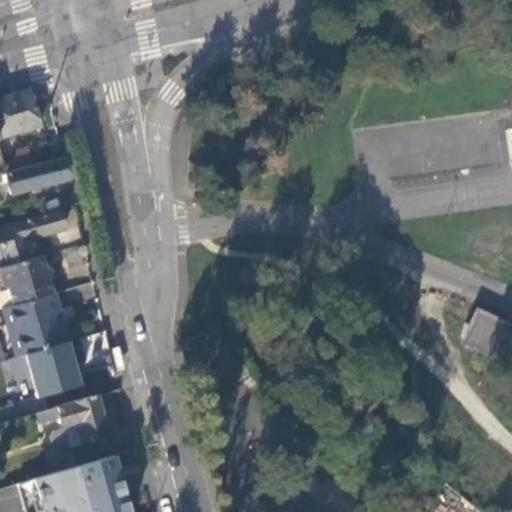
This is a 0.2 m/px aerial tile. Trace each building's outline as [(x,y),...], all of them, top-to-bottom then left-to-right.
[(37,125),(27,88),(0,96),(0,135),(0,136),(37,125)] [(19,168),(32,164),(27,146),(14,150),(19,168)] [(8,193),(68,178),(65,166),(62,156),(32,164),(19,168),(8,171),(3,172),(4,174),(0,175),(0,181),(5,180),(8,193)] [(63,227),(58,208),(17,220),(17,218),(0,223),(0,265),(35,256),(29,238),(63,227)] [(52,291),(41,254),(35,256),(0,265),(0,285),(6,288),(11,304),(52,291)] [(65,340),(52,291),(11,304),(1,307),(14,355),(25,352),(65,340)] [(497,354),(511,324),(478,309),(464,339),(497,354)] [(65,340),(25,352),(38,398),(85,386),(72,338),(65,340)] [(53,404),(64,443),(43,450),(49,472),(80,463),(75,443),(106,433),(94,392),(53,404)] [(17,481),(25,511),(126,511),(110,453),(80,463),(49,472),(17,481)]
